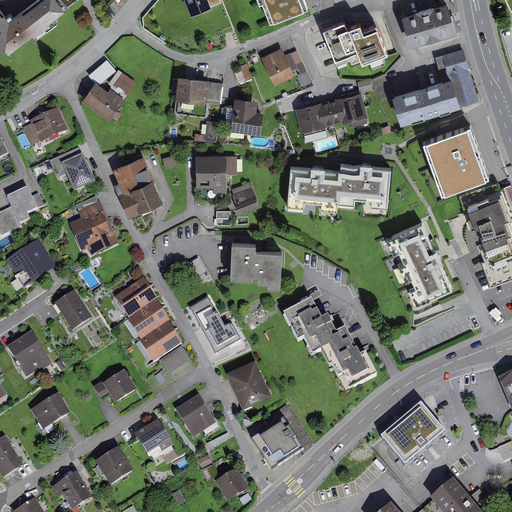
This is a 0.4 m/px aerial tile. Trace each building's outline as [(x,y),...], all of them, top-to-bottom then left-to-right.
[(0,5),(0,48),(7,57),(83,0),(39,0),(12,21),(0,5)] [(259,0),(269,23),(307,9),(303,0),(259,0)] [(459,30),(450,1),(405,15),(414,44),(459,30)] [(216,7),(186,17),(193,38),(223,29),(216,7)] [(347,19),(326,28),(339,59),(361,50),(366,61),(390,51),(379,25),(367,30),(363,21),(350,26),(347,19)] [(285,47),(264,57),(277,85),(298,75),(285,47)] [(467,48),(438,56),(445,78),(396,92),(404,121),(482,99),(467,48)] [(97,80),(84,99),(112,119),(138,81),(116,65),(106,80),(113,85),(110,89),(97,80)] [(236,69),(239,83),(252,79),(249,66),(236,69)] [(385,75),(372,79),(374,85),(387,81),(385,75)] [(225,81),(180,76),(177,98),(223,103),(225,81)] [(360,90),(373,88),(371,78),(359,80),(360,90)] [(371,122),(364,92),(331,100),(337,125),(352,121),(354,126),(371,122)] [(260,100),(237,97),(233,131),(263,135),(266,112),(259,111),(260,100)] [(331,100),(298,109),(307,140),(324,135),(322,128),(337,125),(331,100)] [(62,109),(25,126),(35,148),(72,131),(62,109)] [(219,141),(221,122),(209,120),(207,140),(219,141)] [(474,124),(426,141),(445,193),(493,176),(474,124)] [(0,159),(11,154),(3,138),(0,139),(0,159)] [(230,154),(199,155),(200,187),(215,186),(216,194),(232,194),(230,154)] [(84,155),(63,165),(76,193),(97,183),(84,155)] [(147,156),(115,169),(135,216),(167,203),(147,156)] [(342,170),(294,165),(290,208),(340,213),(341,202),(390,207),(395,165),(343,160),(342,170)] [(235,193),(243,213),(263,205),(255,185),(235,193)] [(33,197),(29,188),(9,198),(22,225),(31,220),(28,214),(46,206),(40,194),(33,197)] [(511,217),(504,196),(474,207),(489,246),(486,247),(491,261),(485,263),(494,286),(511,279),(511,223),(510,220),(511,219),(511,217)] [(103,202),(80,213),(83,219),(71,224),(84,253),(92,249),(95,256),(121,244),(103,202)] [(233,210),(219,211),(219,226),(233,225),(233,210)] [(428,221),(387,238),(416,304),(456,287),(428,221)] [(42,238),(9,261),(19,276),(25,272),(34,284),(60,266),(42,238)] [(258,245),(235,244),(234,277),(260,278),(260,284),(284,285),(285,252),(258,250),(258,245)] [(146,279),(117,298),(131,319),(160,300),(146,279)] [(77,293),(57,305),(74,333),(94,321),(77,293)] [(159,301),(129,320),(144,342),(173,322),(159,301)] [(315,301),(286,315),(300,344),(306,341),(314,358),(324,353),(331,367),(335,365),(341,377),(346,374),(354,389),(380,376),(368,353),(363,356),(349,328),(340,333),(332,318),(325,321),(315,301)] [(217,304),(200,316),(208,326),(224,314),(217,304)] [(246,341),(234,323),(204,342),(216,361),(246,341)] [(171,324),(142,343),(156,365),(185,346),(171,324)] [(34,333),(10,348),(29,379),(54,363),(34,333)] [(258,359),(229,372),(246,409),(275,396),(258,359)] [(140,392),(127,372),(106,386),(104,383),(97,388),(104,398),(110,394),(119,406),(140,392)] [(511,377),(501,380),(511,405),(511,377)] [(0,379),(0,397),(8,392),(0,379)] [(60,395),(33,413),(46,433),(73,415),(60,395)] [(201,396),(177,411),(193,437),(217,422),(201,396)] [(423,407),(383,439),(406,466),(445,434),(423,407)] [(160,421),(136,436),(151,460),(175,445),(160,421)] [(294,423),(257,449),(272,470),(309,443),(294,423)] [(8,438),(0,443),(0,470),(5,478),(26,465),(8,438)] [(511,442),(499,447),(505,461),(511,457),(511,442)] [(122,449),(99,463),(113,487),(136,472),(122,449)] [(211,455),(200,461),(205,469),(216,463),(211,455)] [(241,470),(219,483),(231,503),(253,490),(241,470)] [(79,473),(54,489),(59,498),(65,495),(75,511),(95,498),(79,473)] [(485,511),(458,480),(433,502),(441,511),(485,511)] [(180,490),(170,496),(176,507),(186,501),(180,490)] [(44,511),(37,500),(18,511),(44,511)]
